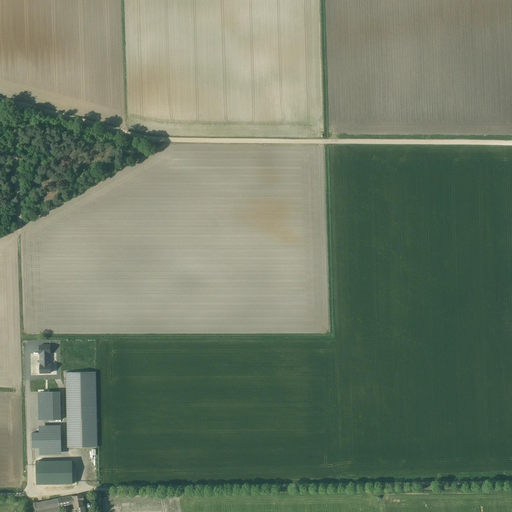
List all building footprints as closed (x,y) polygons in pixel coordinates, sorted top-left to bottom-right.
[(40,365),(40,373),(51,373),(51,368),(50,365),(49,365),(49,353),(50,353),(50,350),(50,345),(40,346),(40,354),(40,365)] [(68,447),(98,447),(96,372),(66,372),(68,447)] [(46,392),(46,420),(61,420),(60,392),(46,392)] [(61,432),(32,433),(32,448),(61,447),(61,432)] [(36,461),(36,484),(73,484),(72,460),(36,461)] [(34,503),(35,511),(60,511),(60,508),(74,506),(74,508),(77,507),(78,511),(85,511),(84,506),(85,506),(84,501),(83,495),(68,497),(34,503)]
